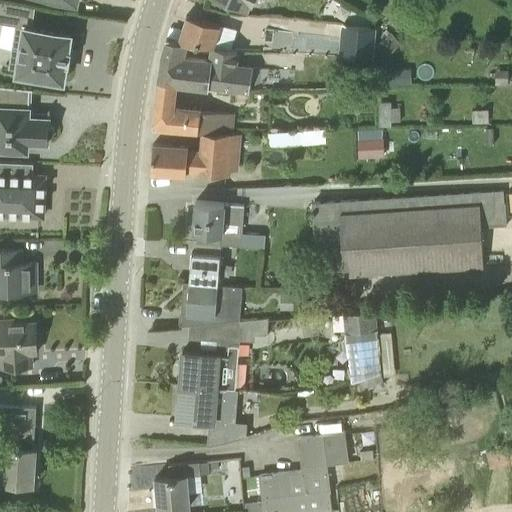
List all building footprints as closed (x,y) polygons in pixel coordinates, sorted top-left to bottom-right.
[(85,14),(85,13),(0,0),(0,21),(24,26),(21,49),(13,48),(10,68),(17,69),(17,72),(64,79),(67,63),(77,64),(77,62),(68,61),(70,50),(79,52),(79,50),(69,49),(72,33),(81,35),(82,33),(33,26),(36,7),(85,14)] [(187,15),(180,40),(188,41),(195,42),(195,43),(214,46),(221,23),(203,18),(203,20),(187,15)] [(376,44),(386,56),(401,43),(391,31),(376,44)] [(159,78),(175,80),(209,84),(209,82),(250,87),(254,65),(236,64),(238,51),(209,47),(207,57),(185,54),(188,41),(180,40),(168,38),(169,37),(167,36),(162,54),(159,78)] [(374,58),(375,49),(340,46),(339,55),(374,58)] [(412,83),(411,68),(403,68),(403,84),(412,83)] [(203,130),(203,131),(214,132),(232,132),(234,113),(200,109),(200,106),(172,103),(175,80),(159,78),(153,125),(203,130)] [(0,133),(6,134),(5,148),(27,150),(28,141),(49,142),(49,136),(51,135),(52,135),(53,134),(53,133),(54,132),(54,131),(54,130),(54,128),(54,127),(53,126),(53,125),(52,124),(51,124),(50,123),(50,108),(49,108),(48,117),(29,116),(31,89),(33,89),(33,88),(0,86),(0,133)] [(377,126),(390,126),(390,102),(378,102),(377,126)] [(473,108),(473,122),(489,122),(489,108),(473,108)] [(268,131),(269,145),(325,143),(324,129),(299,130),(268,131)] [(214,132),(203,131),(202,150),(188,149),(189,146),(154,143),(152,170),(187,172),(187,169),(200,170),(200,171),(226,173),(234,175),(237,171),(240,133),(232,132),(214,132)] [(384,137),(383,137),(361,138),(358,139),(358,157),(384,155),(384,137)] [(0,210),(39,212),(41,178),(30,177),(31,163),(0,161),(0,210)] [(312,208),(312,212),(314,212),(316,242),(327,241),(343,240),(345,269),(345,273),(482,265),(480,223),(506,222),(504,190),(314,201),(314,208),(312,208)] [(197,241),(222,243),(241,245),(245,204),(196,200),(194,231),(197,231),(197,241)] [(345,269),(343,240),(327,241),(329,270),(345,269)] [(192,251),(190,282),(218,284),(222,243),(197,241),(196,251),(192,251)] [(0,290),(36,290),(36,287),(38,285),(38,278),(36,276),(35,261),(14,261),(14,248),(0,247),(0,290)] [(190,324),(204,323),(227,321),(229,296),(243,298),(243,286),(218,284),(190,282),(187,312),(191,312),(190,324)] [(294,309),(294,292),(282,292),(281,308),(294,309)] [(381,372),(374,309),(341,312),(344,334),(342,338),(341,338),(342,349),(346,352),(346,356),(348,357),(351,381),(381,372)] [(0,353),(1,354),(2,367),(32,365),(31,343),(36,343),(36,344),(37,344),(37,342),(40,339),(39,333),(37,330),(36,321),(15,322),(15,319),(0,319),(0,353)] [(240,338),(241,320),(240,320),(227,321),(204,323),(203,339),(216,340),(240,341),(240,338)] [(385,364),(395,363),(393,330),(384,330),(385,364)] [(219,386),(221,353),(214,352),(184,350),(183,367),(187,367),(186,384),(219,386)] [(381,374),(366,378),(369,388),(384,383),(381,374)] [(219,386),(186,384),(184,401),(180,400),(179,417),(193,418),(210,420),(235,422),(237,388),(219,386)] [(1,445),(0,460),(5,461),(4,481),(33,483),(35,447),(34,447),(37,406),(1,403),(0,414),(0,419),(5,420),(3,445),(1,445)] [(235,422),(210,420),(208,445),(247,435),(248,423),(235,422)] [(511,420),(503,423),(506,434),(511,432),(511,420)] [(339,511),(339,508),(332,509),(330,491),(331,491),(327,463),(348,460),(344,431),(323,433),(299,436),(303,469),(261,474),(264,500),(246,502),(247,511),(339,511)] [(511,459),(511,440),(494,444),(497,461),(511,459)] [(373,448),(360,450),(362,459),(374,457),(373,448)] [(201,474),(200,461),(169,463),(170,475),(156,477),(159,508),(191,505),(188,475),(201,474)] [(251,475),(250,466),(243,466),(244,476),(251,475)] [(348,484),(349,511),(360,511),(368,511),(367,483),(348,484)]
